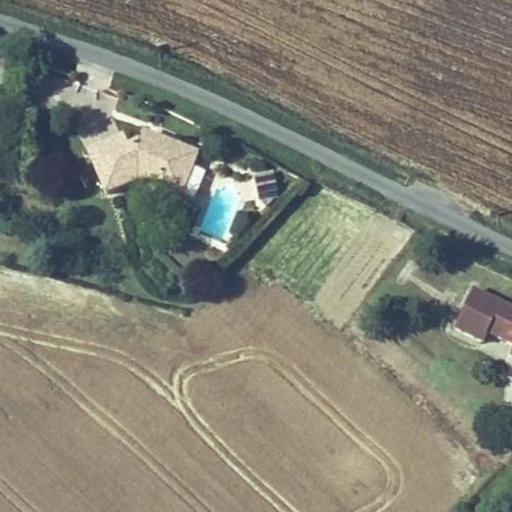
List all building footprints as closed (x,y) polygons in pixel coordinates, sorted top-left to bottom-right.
[(44,106),(63,113),(67,101),(74,103),(80,86),(53,77),(44,106)] [(149,138),(152,130),(143,127),(141,136),(149,138)] [(195,144),(152,130),(149,138),(141,136),(127,141),(123,131),(89,145),(105,186),(138,173),(152,178),(155,169),(183,179),(195,144)] [(180,188),(183,179),(155,169),(152,178),(180,188)] [(279,196),(275,169),(255,172),(258,196),(279,196)] [(511,301),(474,284),(454,326),(483,340),(488,329),(511,339),(511,301)]
